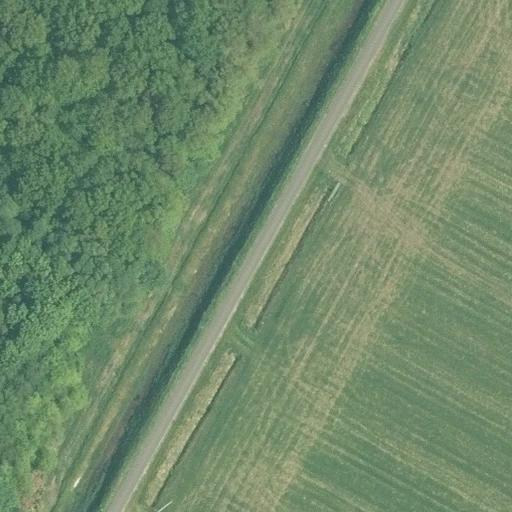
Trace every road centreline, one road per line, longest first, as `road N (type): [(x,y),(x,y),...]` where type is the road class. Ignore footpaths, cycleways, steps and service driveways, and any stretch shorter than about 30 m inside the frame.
road 1 (unclassified): [(114,511),(395,0)]
road 2 (track): [(64,511),(344,0)]
